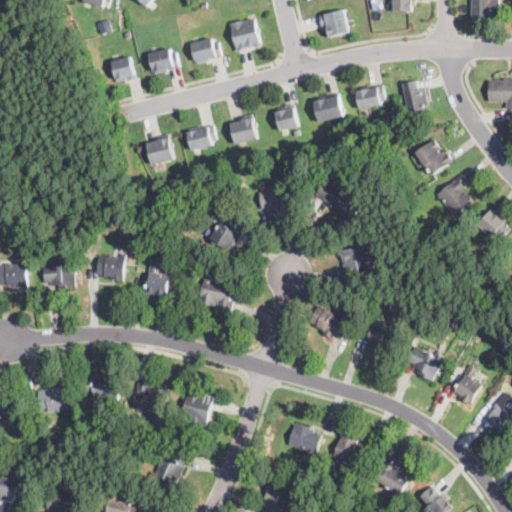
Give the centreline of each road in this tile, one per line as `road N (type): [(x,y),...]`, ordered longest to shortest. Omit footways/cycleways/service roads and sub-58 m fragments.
road 1 (residential): [(507,511),(459,448),(422,418),(355,391),(130,333),(5,338)]
road 2 (residential): [(125,113),(386,51),(511,48)]
road 3 (residential): [(206,511),(241,438),(292,269)]
road 4 (residential): [(511,172),(454,83),(444,0)]
